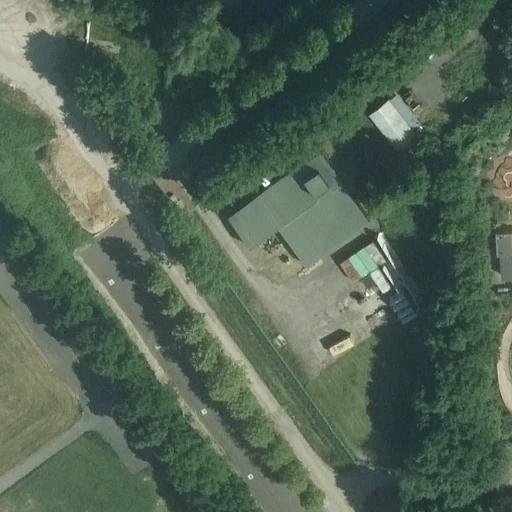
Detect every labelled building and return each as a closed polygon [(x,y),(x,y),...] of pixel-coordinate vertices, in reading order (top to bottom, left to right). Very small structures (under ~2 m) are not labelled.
[(389,102),(370,117),(399,154),(418,139),(389,102)] [(244,169),(250,179),(258,174),(267,187),(227,215),(249,246),(278,225),(306,265),(370,220),(320,149),(271,184),(262,171),(264,170),(257,160),(244,169)] [(503,255),(506,255),(511,254),(511,231),(503,232),(503,255)] [(312,312),(366,281),(355,261),(301,293),(312,312)] [(270,292),(292,327),(310,316),(288,281),(270,292)] [(359,414),(379,400),(342,348),(322,363),(359,414)]
